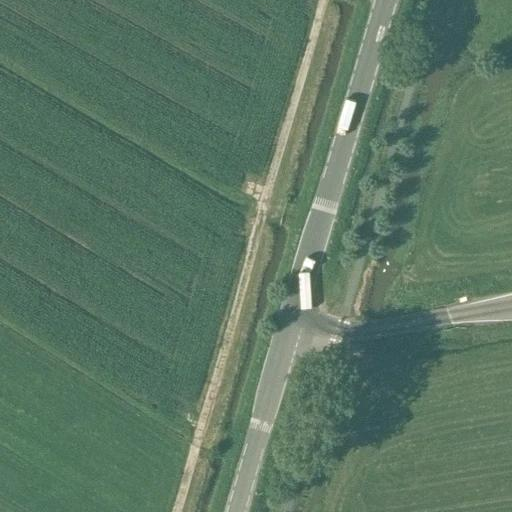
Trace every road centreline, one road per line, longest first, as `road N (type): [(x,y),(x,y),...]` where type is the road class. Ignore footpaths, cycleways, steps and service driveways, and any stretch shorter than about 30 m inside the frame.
road 1 (unclassified): [(286,511),(437,0)]
road 2 (tertiary): [(236,511),(387,0)]
